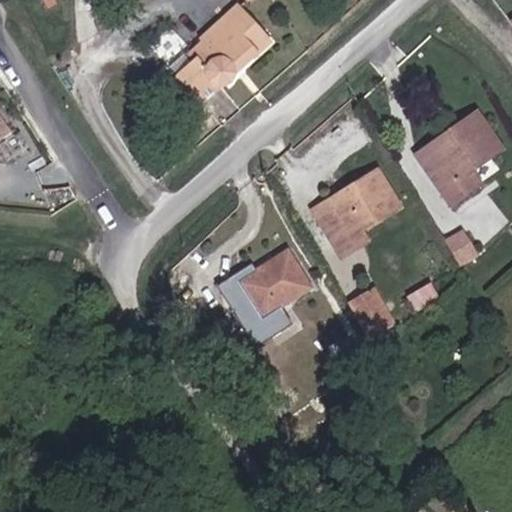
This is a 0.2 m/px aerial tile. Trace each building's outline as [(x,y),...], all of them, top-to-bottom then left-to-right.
[(272,4),(269,0),(240,0),(250,16),(272,4)] [(186,86),(192,92),(176,108),(193,126),(206,113),(214,121),(216,119),(220,123),(230,114),(235,109),(230,104),(267,70),(234,35),(200,66),(203,70),(186,86)] [(192,92),(186,86),(182,80),(165,96),(176,108),(192,92)] [(200,134),(214,121),(206,113),(193,126),(200,134)] [(475,184),(509,164),(486,126),(457,144),(462,152),(436,168),(454,196),(445,201),(454,217),(484,199),(475,184)] [(436,168),(462,152),(457,144),(422,166),(445,201),(454,196),(436,168)] [(318,220),(342,258),(356,249),(408,217),(382,179),(318,220)] [(484,264),(471,242),(453,252),(467,275),(484,264)] [(364,261),(356,249),(342,258),(350,270),(364,261)] [(253,302),(274,333),(321,303),(300,271),(253,302)] [(437,296),(416,308),(426,324),(446,312),(437,296)] [(381,302),(358,316),(378,348),(402,335),(381,302)]
